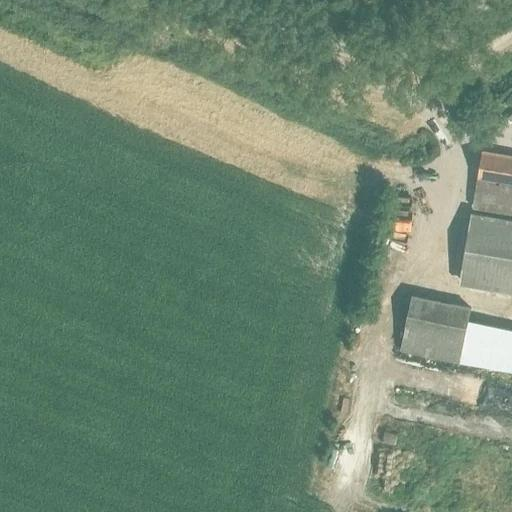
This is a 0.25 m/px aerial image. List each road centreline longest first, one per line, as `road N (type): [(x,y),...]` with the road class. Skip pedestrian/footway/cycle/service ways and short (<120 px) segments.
road 1 (track): [(355,178),(295,511)]
road 2 (track): [(141,0),(344,92),(397,105),(423,93)]
road 3 (unclassified): [(496,0),(440,40),(389,55),(297,36),(217,0)]
road 4 (track): [(240,163),(0,57)]
road 5 (track): [(511,36),(445,85),(414,94),(362,77),(302,37)]
road 6 (track): [(170,15),(153,63),(234,102),(225,141),(240,163)]
road 7 (track): [(378,353),(338,494),(391,511)]
road 8 (track): [(393,175),(312,191),(240,163)]
